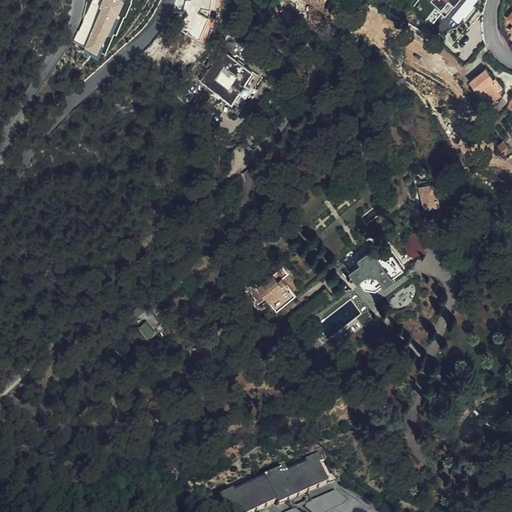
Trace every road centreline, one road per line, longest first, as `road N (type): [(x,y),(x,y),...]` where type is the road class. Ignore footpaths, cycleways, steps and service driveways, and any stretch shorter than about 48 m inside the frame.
road 1 (unknown): [(386,290),(424,270),(438,271),(449,285),(442,329),(411,399),(415,445),(434,464),(462,474),(511,471)]
road 2 (residential): [(170,0),(152,31),(53,119),(0,202)]
road 3 (residential): [(0,153),(70,35),(79,0)]
